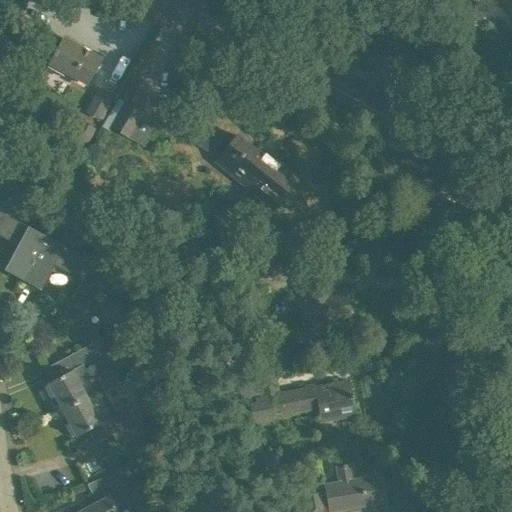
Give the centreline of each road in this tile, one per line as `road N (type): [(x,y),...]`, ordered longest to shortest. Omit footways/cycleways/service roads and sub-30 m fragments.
road 1 (residential): [(484,511),(432,241),(433,191),(461,142)]
road 2 (tertiary): [(381,101),(200,0)]
